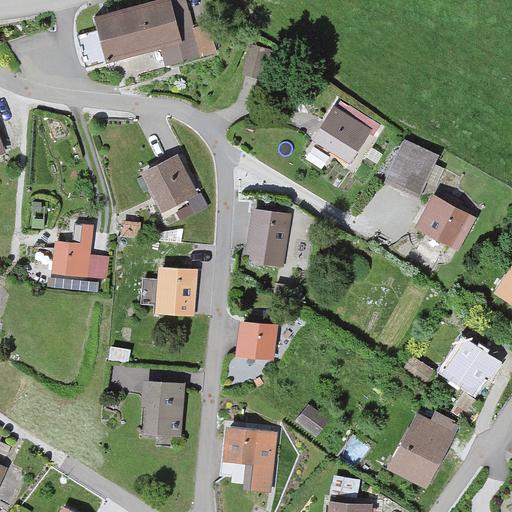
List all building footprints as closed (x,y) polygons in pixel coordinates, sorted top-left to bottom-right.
[(183,43),(171,0),(163,0),(95,18),(108,63),(183,43)] [(371,132),(332,108),(311,144),(350,168),(371,132)] [(437,157),(403,142),(384,184),(418,199),(437,157)] [(197,194),(176,156),(141,175),(161,213),(197,194)] [(443,202),(435,198),(419,226),(458,249),(475,222),(458,212),(463,204),(447,195),(443,202)] [(291,216),(253,210),(246,259),(264,261),(264,268),(283,271),(291,216)] [(88,248),(56,244),(53,273),(85,277),(88,248)] [(194,318),(196,271),(158,269),(156,315),(194,318)] [(511,271),(497,296),(511,304),(511,271)] [(144,273),(143,299),(156,300),(158,274),(144,273)] [(276,328),(241,324),(237,356),(272,360),(276,328)] [(500,365),(465,341),(444,371),(474,391),(484,375),(490,379),(500,365)] [(180,436),(183,384),(141,382),(140,409),(146,409),(144,434),(180,436)] [(328,421),(306,408),(296,425),(317,439),(328,421)] [(431,423),(418,415),(387,472),(426,493),(455,438),(449,434),(454,424),(436,414),(431,423)] [(271,491),(277,432),(226,428),(223,463),(253,466),(251,489),(271,491)] [(333,495),(355,497),(357,481),(335,479),(333,495)]
